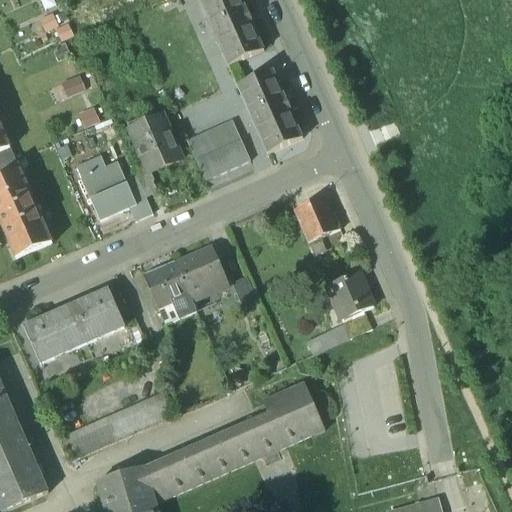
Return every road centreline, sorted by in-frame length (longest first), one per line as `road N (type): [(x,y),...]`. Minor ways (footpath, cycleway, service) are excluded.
road 1 (residential): [(346,156),(0,307)]
road 2 (residential): [(413,318),(346,156)]
road 3 (residential): [(346,156),(275,0)]
